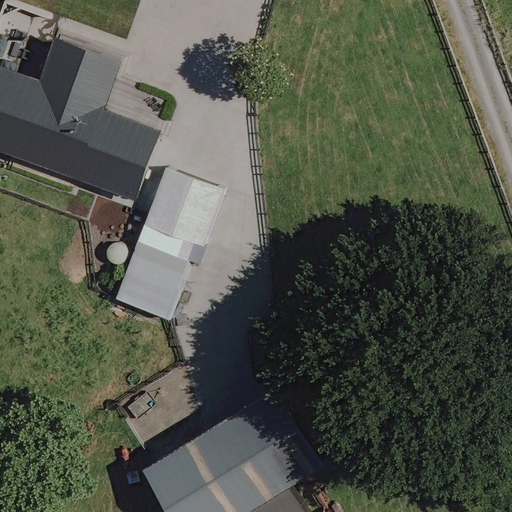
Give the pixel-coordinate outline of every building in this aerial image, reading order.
[(0,57),(0,142),(141,191),(165,124),(109,105),(127,54),(62,31),(47,74),(0,57)] [(228,179),(171,159),(150,219),(207,239),(228,179)] [(194,254),(141,236),(121,295),(173,313),(194,254)] [(156,460),(189,511),(238,511),(241,511),(300,474),(336,451),(289,377),(156,460)] [(324,511),(300,474),(241,511),(324,511)]
